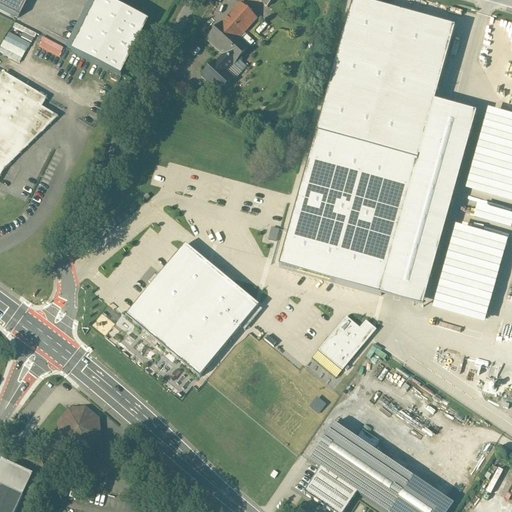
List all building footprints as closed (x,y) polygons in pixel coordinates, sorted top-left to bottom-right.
[(25,0),(0,0),(0,9),(17,18),(25,0)] [(150,23),(103,0),(98,0),(71,51),(121,77),(150,23)] [(437,104),(458,28),(357,0),(284,268),(422,306),(475,115),(437,104)] [(255,18),(238,4),(222,23),(238,37),(255,18)] [(238,37),(222,23),(206,39),(222,54),(233,64),(238,59),(249,47),(238,37)] [(6,41),(27,52),(31,44),(11,32),(6,41)] [(44,38),(40,48),(63,56),(67,46),(44,38)] [(233,64),(222,54),(201,76),(219,92),(232,78),(226,72),(233,64)] [(238,59),(233,64),(241,71),(245,66),(238,59)] [(40,98),(0,75),(0,167),(2,168),(8,162),(4,159),(40,98)] [(45,101),(40,98),(4,159),(8,162),(55,120),(40,110),(45,101)] [(511,204),(511,118),(488,112),(467,193),(511,204)] [(433,315),(484,329),(508,244),(457,230),(433,315)] [(206,263),(185,246),(159,277),(156,274),(150,282),(150,284),(152,286),(126,317),(200,379),(259,307),(210,266),(206,263),(206,266),(206,263)] [(343,371),(376,332),(365,322),(359,329),(347,319),(319,351),(343,371)] [(68,410),(57,423),(57,441),(62,441),(63,449),(72,451),(73,460),(80,466),(94,466),(100,459),(96,418),(86,409),(68,410)] [(451,511),(455,507),(334,425),(309,461),(321,469),(320,471),(303,495),(328,511),(346,511),(358,496),(381,511),(451,511)] [(0,484),(22,495),(32,474),(0,458),(0,484)] [(0,511),(14,511),(22,495),(0,485),(0,511)]
